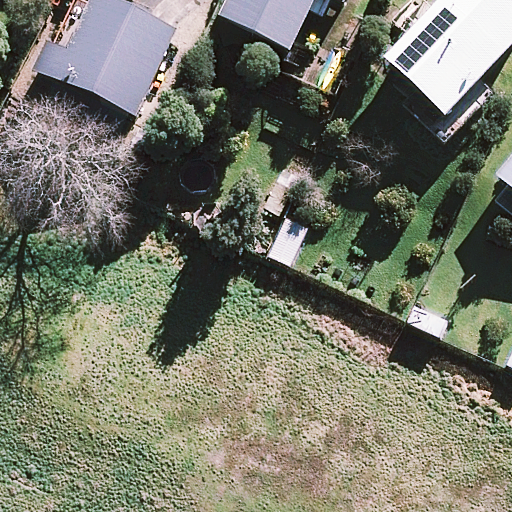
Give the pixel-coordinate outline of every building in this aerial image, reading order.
[(292,57),(311,18),(324,24),(334,3),(347,9),(351,0),(234,0),(223,24),(292,57)] [(388,66),(401,79),(392,89),(408,104),(401,111),(444,152),(495,98),(482,86),(511,53),(511,10),(501,0),(450,0),(437,14),(426,3),(399,32),(410,43),(388,66)] [(97,3),(86,27),(68,19),(56,47),(51,44),(35,78),(137,125),(177,40),(97,3)] [(495,204),(511,217),(511,167),(499,183),(507,189),(495,204)] [(311,229),(287,219),(269,263),(292,273),(311,229)] [(457,321),(415,302),(402,330),(444,349),(457,321)]
